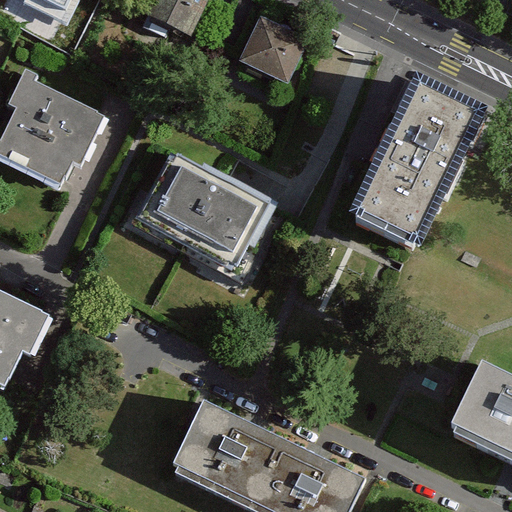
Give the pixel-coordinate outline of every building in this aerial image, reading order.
[(21,0),(19,7),(67,30),(81,0),(21,0)] [(213,0),(153,0),(146,18),(196,40),(213,0)] [(311,44),(261,22),(244,62),(293,84),(311,44)] [(45,80),(29,72),(9,111),(20,117),(5,146),(0,143),(0,159),(62,192),(73,170),(85,176),(112,124),(42,87),(45,80)] [(486,116),(422,89),(362,221),(426,248),(486,116)] [(248,289),(286,216),(175,158),(137,231),(248,289)] [(0,389),(7,392),(22,358),(34,364),(54,320),(0,295),(0,389)] [(511,381),(480,366),(450,427),(456,429),(453,435),(511,464),(511,381)] [(357,511),(372,482),(206,402),(176,465),(274,511),(357,511)]
